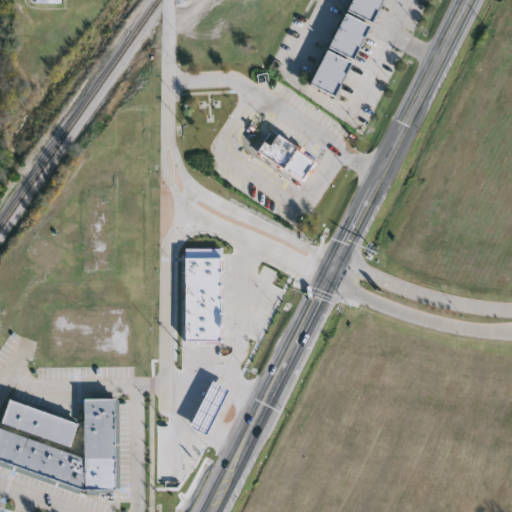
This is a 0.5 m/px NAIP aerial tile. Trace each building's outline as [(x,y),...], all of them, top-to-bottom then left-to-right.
[(381,0),(356,60),(331,49),(351,0),(381,0)] [(309,84),(325,50),(350,61),(334,95),(309,84)] [(271,129),(255,153),(306,187),(324,159),(273,125),(271,129)] [(222,213),(201,213),(201,237),(222,237),(222,213)] [(184,259),(217,259),(217,342),(184,342),(184,259)] [(227,387),(210,381),(192,430),(210,437),(227,387)] [(84,457),(84,399),(119,399),(118,487),(116,492),(77,491),(0,464),(0,429),(81,457),(84,457)] [(78,424),(70,448),(0,425),(8,401),(78,424)]
